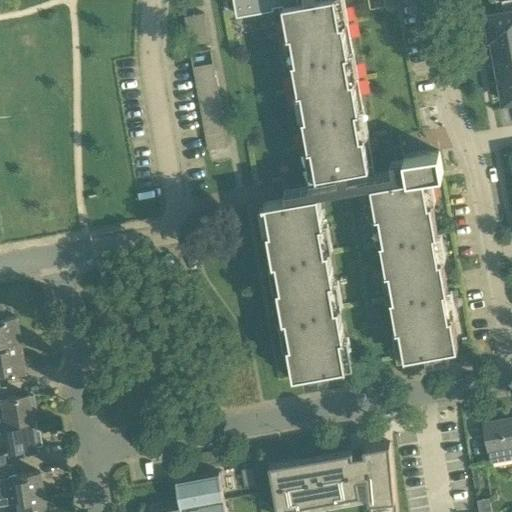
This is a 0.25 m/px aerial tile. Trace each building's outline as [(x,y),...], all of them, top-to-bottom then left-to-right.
[(235,0),(238,13),(239,13),(239,12),(274,6),(273,3),(280,2),(311,176),(313,184),(284,189),(286,199),(264,202),(262,202),(294,375),(350,365),(350,363),(349,364),(318,194),(372,184),(402,354),(401,354),(402,355),(458,345),(428,175),(443,172),(439,151),(404,157),(406,166),(375,172),(344,0),(235,0)] [(511,0),(501,0),(504,11),(486,15),(490,38),(492,37),(511,32),(511,0)] [(190,12),(192,40),(206,40),(204,11),(190,12)] [(511,32),(492,37),(496,58),(511,54),(511,32)] [(511,54),(496,58),(500,79),(511,76),(511,54)] [(194,63),(207,151),(227,148),(214,60),(194,63)] [(511,76),(500,79),(504,101),(511,99),(511,76)] [(0,346),(19,343),(15,316),(3,318),(1,303),(0,303),(0,346)] [(0,373),(23,370),(19,343),(0,346),(0,373)] [(0,425),(31,421),(29,411),(35,410),(33,395),(27,396),(27,394),(0,397),(0,425)] [(511,418),(484,423),(491,463),(511,459),(511,418)] [(31,421),(0,425),(0,439),(5,439),(7,453),(35,448),(35,446),(40,445),(38,430),(33,431),(31,421)] [(274,462),(270,463),(277,507),(360,493),(358,479),(367,478),(370,511),(397,511),(390,441),(364,446),(274,462)] [(39,471),(13,475),(11,463),(5,464),(5,466),(0,466),(0,504),(5,504),(5,505),(15,503),(43,498),(39,471)] [(180,504),(153,509),(153,511),(226,511),(220,475),(220,471),(176,479),(180,504)] [(44,511),(43,498),(15,503),(16,511),(44,511)] [(499,511),(496,498),(487,499),(489,511),(499,511)]
